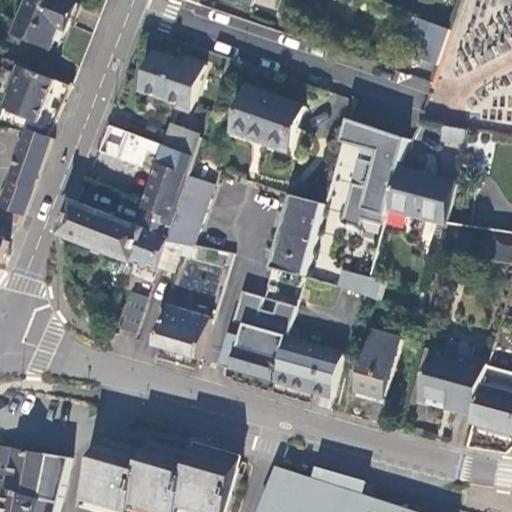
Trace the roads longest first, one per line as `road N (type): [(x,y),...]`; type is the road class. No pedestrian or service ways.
road 1 (tertiary): [(511,477),(78,359),(0,330)]
road 2 (secondary): [(131,1),(0,330)]
road 3 (residential): [(131,1),(427,98)]
